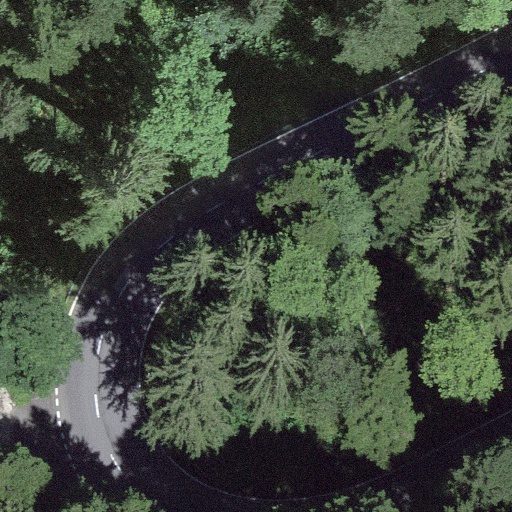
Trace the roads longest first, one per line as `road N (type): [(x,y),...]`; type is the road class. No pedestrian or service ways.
road 1 (secondary): [(511,51),(267,178),(187,227),(127,286),(98,368),(98,413),(109,448),(168,511)]
road 2 (secondary): [(374,511),(511,442)]
